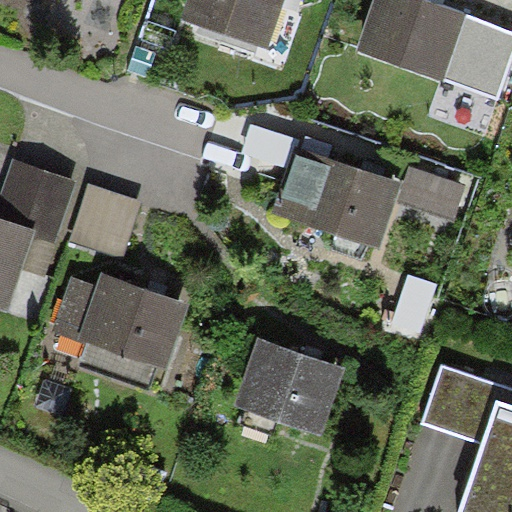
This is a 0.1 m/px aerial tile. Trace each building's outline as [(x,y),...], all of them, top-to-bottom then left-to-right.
[(192,0),(185,22),(266,50),(283,0),(192,0)] [(409,109),(448,105),(447,85),(470,15),(438,5),(423,0),(374,0),(356,56),(406,73),(409,109)] [(381,248),(401,187),(362,174),(295,152),(274,213),(381,248)] [(0,309),(9,313),(24,268),(43,274),(73,184),(11,163),(0,194),(0,309)] [(142,204),(90,187),(72,244),(124,261),(142,204)] [(152,295),(103,278),(99,290),(69,279),(50,333),(87,346),(80,366),(149,390),(157,368),(167,371),(189,308),(152,295)] [(306,360),(259,346),(238,415),(323,441),(345,372),(306,360)] [(511,511),(511,387),(444,365),(423,426),(486,450),(463,511),(511,511)]
